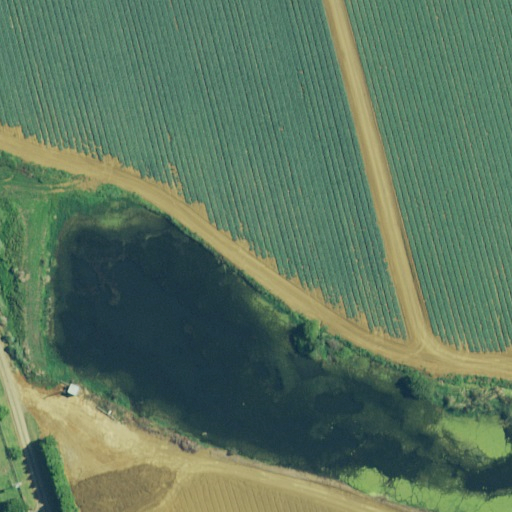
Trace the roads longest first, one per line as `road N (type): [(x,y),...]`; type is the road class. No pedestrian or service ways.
road 1 (unknown): [(0,147),(143,192),(290,308),(342,339),(422,361)]
road 2 (unknown): [(326,0),(422,361)]
road 3 (unknown): [(14,412),(44,410),(109,444),(326,511)]
